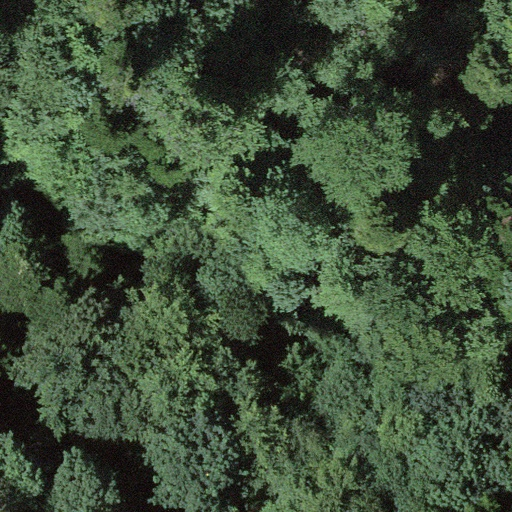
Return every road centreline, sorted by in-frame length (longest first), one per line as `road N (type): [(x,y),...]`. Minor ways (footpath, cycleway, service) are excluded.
road 1 (track): [(511,170),(287,162),(0,207)]
road 2 (track): [(254,167),(402,0)]
road 3 (track): [(0,449),(114,511)]
